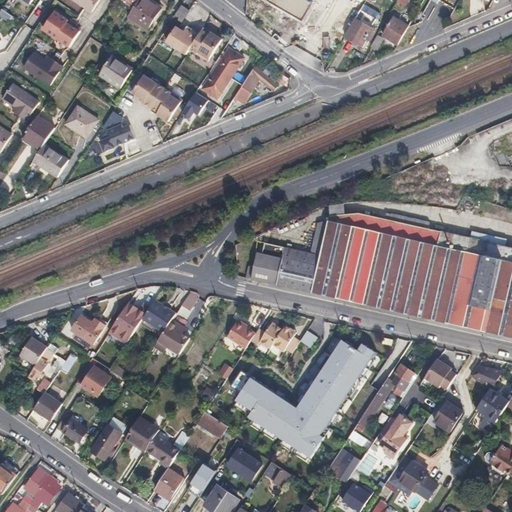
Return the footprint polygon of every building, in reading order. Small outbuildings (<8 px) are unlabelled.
[(72,0),(91,13),(99,0),(72,0)] [(149,0),(139,0),(136,5),(128,16),(130,17),(148,30),(162,8),(149,0)] [(270,0),(305,20),(316,0),(270,0)] [(182,6),(176,15),(180,18),(178,21),(182,23),(190,11),(182,6)] [(29,8),(21,21),(25,24),(33,11),(29,8)] [(3,9),(0,14),(0,16),(10,22),(14,15),(3,9)] [(54,14),(43,30),(68,47),(77,34),(64,25),(66,23),(54,14)] [(384,35),(399,44),(409,26),(394,17),(384,35)] [(356,18),(346,35),(363,46),(368,38),(372,40),(377,30),(356,18)] [(188,26),(185,32),(189,35),(193,29),(188,26)] [(190,50),(201,34),(193,29),(189,35),(185,32),(177,27),(167,42),(187,55),(190,50)] [(223,40),(205,28),(201,34),(190,50),(209,62),(223,40)] [(378,35),(371,46),(378,50),(385,39),(378,35)] [(230,50),(204,89),(218,98),(244,59),(230,50)] [(33,54),(23,68),(50,86),(62,67),(48,58),(45,62),(33,54)] [(112,57),(100,75),(121,88),(133,70),(112,57)] [(255,67),(242,87),(250,92),(259,79),(273,91),(278,86),(255,67)] [(145,75),(133,93),(141,98),(146,101),(145,103),(152,108),(165,88),(145,75)] [(187,94),(169,82),(165,88),(183,100),(187,94)] [(242,87),(235,97),(243,103),(250,92),(242,87)] [(165,88),(152,108),(151,110),(169,122),(183,100),(165,88)] [(9,89),(0,103),(26,121),(39,103),(24,93),(21,97),(9,89)] [(197,93),(183,113),(189,118),(194,112),(199,115),(209,101),(197,93)] [(79,107),(67,124),(88,138),(99,120),(79,107)] [(38,116),(23,139),(41,151),(46,145),(51,136),(56,128),(38,116)] [(136,139),(131,125),(124,128),(123,125),(109,130),(112,137),(101,141),(105,152),(116,147),(136,139)] [(41,151),(31,166),(39,171),(42,167),(58,178),(70,161),(46,145),(41,151)] [(336,204),(330,205),(331,216),(361,214),(360,202),(348,203),(336,204)] [(249,266),(247,278),(270,283),(325,295),(375,307),(408,314),(467,327),(511,337),(511,247),(506,246),(472,238),(430,229),(431,223),(403,217),(402,223),(389,220),(361,214),(331,216),(330,221),(318,221),(312,250),(266,241),(263,252),(263,254),(255,265),(255,267),(249,266)] [(390,214),(389,220),(402,223),(403,217),(390,214)] [(472,238),(506,246),(508,240),(474,233),(472,238)] [(258,251),(255,265),(263,254),(263,252),(258,251)] [(174,307),(191,314),(199,294),(182,288),(174,307)] [(150,310),(143,320),(163,333),(171,321),(176,314),(156,300),(155,302),(150,310)] [(140,310),(130,303),(126,309),(136,315),(140,310)] [(136,315),(126,309),(114,327),(131,338),(143,320),(150,310),(143,305),(140,310),(136,315)] [(83,313),(73,328),(95,342),(108,323),(97,316),(94,320),(83,313)] [(230,335),(248,347),(256,334),(245,326),(246,324),(240,320),(230,335)] [(179,326),(171,321),(163,333),(154,348),(161,353),(164,348),(166,349),(178,358),(184,350),(169,340),(179,326)] [(267,332),(260,328),(252,341),(259,345),(261,341),(272,348),(273,346),(284,353),(285,350),(292,355),(300,342),(293,338),(295,334),(285,327),(282,331),(272,325),(267,332)] [(169,340),(184,350),(190,339),(182,334),(185,330),(179,326),(169,340)] [(131,338),(114,327),(112,330),(129,342),(131,338)] [(306,330),(301,342),(314,348),(319,336),(306,330)] [(48,349),(49,347),(34,337),(22,354),(38,365),(48,349)] [(324,437),(321,435),(375,352),(362,344),(358,350),(342,340),(298,407),(267,388),(252,378),(236,401),(252,411),(249,417),(312,457),(324,437)] [(48,349),(54,353),(56,354),(59,349),(51,344),(49,347),(48,349)] [(31,374),(30,376),(37,381),(49,363),(48,362),(54,353),(48,349),(38,365),(31,374)] [(98,351),(94,357),(111,369),(116,362),(98,351)] [(67,361),(62,369),(67,373),(77,358),(71,354),(67,361)] [(440,357),(424,382),(432,387),(436,381),(442,386),(444,384),(450,388),(456,378),(459,373),(453,369),(454,367),(440,357)] [(38,389),(45,394),(46,392),(62,369),(67,361),(63,358),(51,377),(49,376),(45,382),(43,381),(38,389)] [(90,363),(78,382),(99,396),(111,377),(90,363)] [(219,374),(227,379),(234,369),(226,363),(219,374)] [(403,379),(394,393),(400,397),(415,374),(411,371),(412,370),(406,366),(405,367),(402,365),(396,374),(403,379)] [(502,373),(478,366),(473,374),(492,388),(502,373)] [(388,379),(365,415),(373,420),(390,393),(388,392),(395,383),(388,379)] [(209,388),(204,396),(211,401),(216,393),(209,388)] [(502,408),(507,399),(492,389),(488,394),(481,405),(478,410),(489,416),(485,422),(490,425),(502,408)] [(481,405),(488,394),(483,390),(475,402),(481,405)] [(45,394),(35,410),(53,421),(64,404),(46,392),(45,394)] [(511,393),(507,399),(502,408),(511,415),(511,414),(511,393)] [(449,402),(435,422),(451,431),(464,411),(449,402)] [(217,418),(206,412),(199,423),(222,438),(229,426),(217,418)] [(384,426),(381,431),(387,435),(380,445),(387,449),(385,452),(395,459),(408,438),(404,436),(413,422),(401,414),(395,422),(389,418),(384,426)] [(66,415),(58,427),(80,442),(88,429),(66,415)] [(140,417),(127,439),(146,451),(147,449),(159,430),(140,417)] [(107,429),(93,450),(107,459),(121,438),(107,429)] [(159,430),(147,449),(163,460),(161,463),(170,468),(184,446),(177,441),(174,446),(166,442),(170,437),(159,430)] [(376,450),(385,436),(380,434),(358,470),(369,477),(374,470),(380,474),(385,466),(374,459),(378,451),(376,450)] [(492,463),(504,445),(502,443),(490,462),(492,463)] [(492,463),(493,466),(502,473),(505,472),(508,473),(511,466),(511,452),(507,449),(508,447),(504,445),(492,463)] [(227,466),(255,484),(267,466),(240,447),(227,466)] [(348,482),(361,462),(361,461),(349,453),(335,474),(348,482)] [(412,461),(399,481),(417,492),(429,472),(412,461)] [(0,466),(0,490),(4,493),(18,474),(3,462),(0,466)] [(170,468),(155,490),(170,500),(185,478),(170,468)] [(293,475),(283,469),(275,480),(286,487),(293,475)] [(47,477),(40,472),(27,489),(48,504),(61,487),(54,482),(56,479),(52,476),(52,477),(49,474),(47,477)] [(339,501),(360,511),(365,511),(376,493),(350,480),(339,501)] [(389,481),(386,486),(396,493),(399,488),(389,481)] [(231,511),(239,500),(219,486),(206,506),(215,511),(231,511)] [(69,493),(57,509),(60,511),(80,511),(83,509),(85,505),(69,493)] [(9,511),(31,511),(35,507),(31,504),(25,500),(20,507),(15,504),(9,511)]
